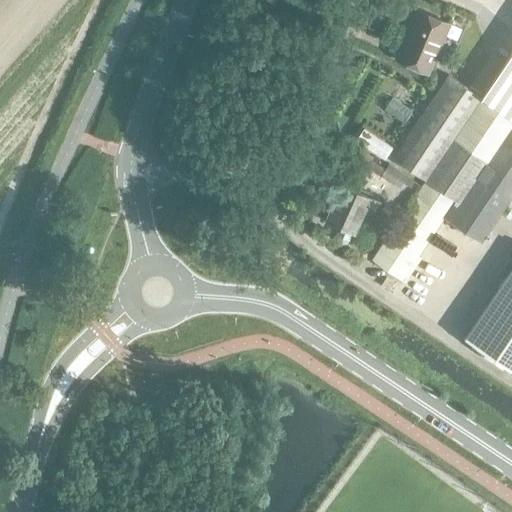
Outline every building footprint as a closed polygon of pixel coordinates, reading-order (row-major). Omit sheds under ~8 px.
[(449,23),(418,9),(396,58),(428,72),(449,23)] [(483,98),(511,117),(511,49),(481,96),(483,98)] [(391,156),(425,179),(483,98),(481,96),(447,73),(391,156)] [(479,241),(484,234),(511,193),(511,117),(483,98),(425,179),(371,259),(400,278),(429,235),(443,244),(456,225),(479,241)] [(388,154),(393,141),(375,133),(369,145),(388,154)] [(379,201),(339,183),(324,219),(337,225),(334,232),(333,237),(337,241),(341,243),(345,242),(349,238),(352,231),(353,232),(362,211),(373,215),(379,201)] [(511,264),(463,337),(511,370),(511,264)]
